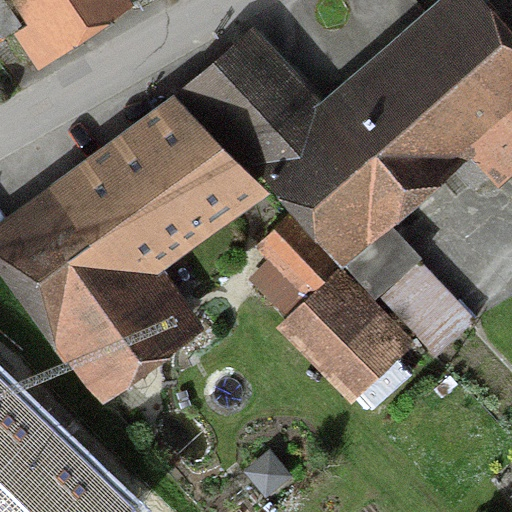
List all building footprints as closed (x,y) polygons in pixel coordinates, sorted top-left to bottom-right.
[(0,0),(0,34),(2,36),(20,23),(2,0),(0,0)] [(120,0),(17,0),(33,22),(17,33),(34,58),(120,0)] [(498,166),(511,153),(511,35),(481,0),(475,0),(318,136),(235,44),(181,90),(258,173),(264,168),(376,297),(402,273),(370,237),(361,244),(348,229),(464,127),(498,166)] [(250,174),(190,113),(0,250),(0,264),(66,356),(72,352),(97,388),(183,325),(134,258),(250,174)] [(303,302),(337,270),(289,217),(263,242),(303,284),(294,293),(303,302)] [(475,318),(420,259),(380,296),(436,355),(475,318)] [(402,337),(337,270),(303,302),(285,320),(319,354),(325,348),(389,413),(433,371),(402,337)]
